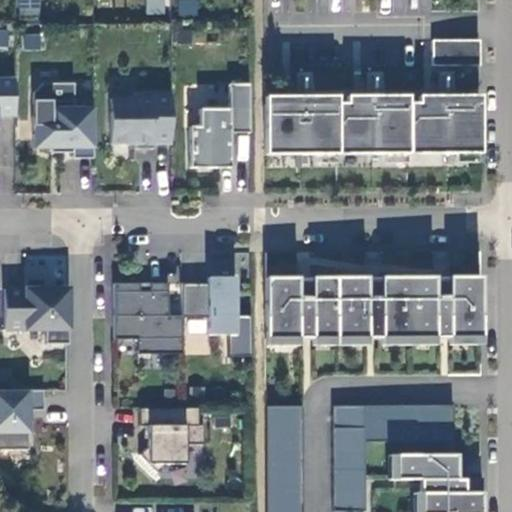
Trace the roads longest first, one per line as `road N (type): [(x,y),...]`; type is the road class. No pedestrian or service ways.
road 1 (residential): [(511,225),(99,221)]
road 2 (residential): [(99,221),(93,511)]
